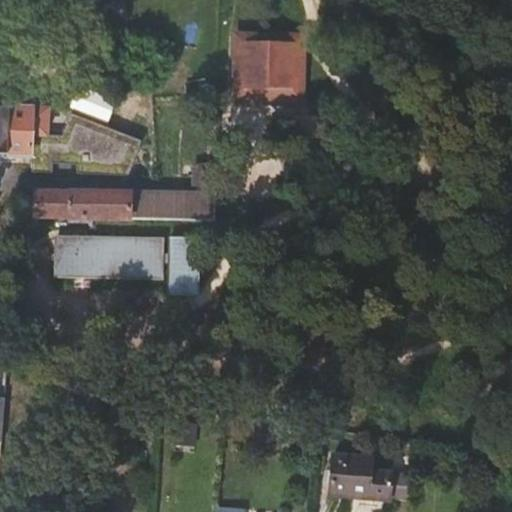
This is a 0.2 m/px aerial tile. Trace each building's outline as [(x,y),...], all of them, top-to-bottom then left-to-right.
[(235,34),(234,52),(244,52),(244,47),(241,48),(241,34),(235,34)] [(239,85),(239,100),(239,103),(298,105),(298,87),(292,86),(292,80),(305,81),(306,54),(295,53),(294,48),(301,48),(301,36),(241,34),(241,48),(244,47),(244,52),(234,52),(234,79),(243,79),(243,85),(239,85)] [(306,36),(301,36),(301,48),(294,48),(295,53),(306,54),(306,36)] [(233,100),(239,100),(239,85),(243,85),(243,79),(234,79),(233,100)] [(304,105),(305,81),(292,80),(292,86),(298,87),(298,105),(304,105)] [(79,109),(110,119),(115,103),(84,93),(79,109)] [(33,157),(32,173),(53,173),(53,164),(78,165),(78,174),(105,175),(129,176),(142,141),(105,127),(106,124),(68,110),(64,122),(67,123),(62,137),(45,136),(47,110),(0,108),(0,155),(31,157),(33,157)] [(204,128),(218,129),(218,117),(204,117),(204,128)] [(34,193),(34,218),(216,221),(217,165),(198,164),(182,166),(181,175),(194,175),(193,195),(34,193)] [(163,255),(163,240),(59,239),(58,276),(163,278),(163,264),(170,264),(170,295),(199,296),(200,239),(171,239),(171,255),(163,255)] [(410,473),(392,472),(392,474),(369,472),(370,460),(333,457),(330,496),(389,502),(390,499),(408,501),(410,473)] [(461,469),(462,459),(455,459),(454,469),(461,469)]
